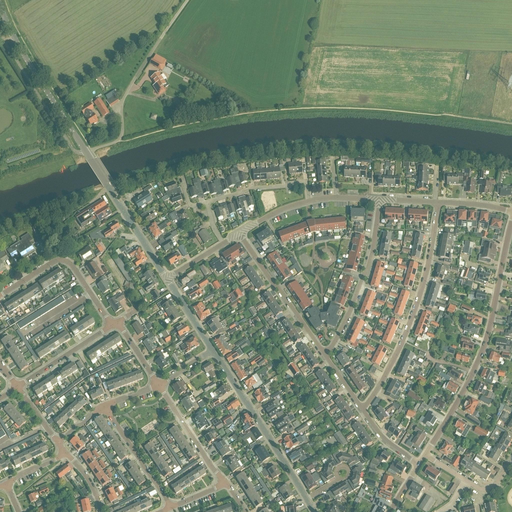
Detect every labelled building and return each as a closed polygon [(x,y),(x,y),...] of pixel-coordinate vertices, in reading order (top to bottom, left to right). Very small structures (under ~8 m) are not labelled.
[(153,58),(149,64),(155,67),(154,67),(161,71),(162,71),(165,65),(166,61),(155,55),(153,58)] [(150,78),(154,85),(152,87),(158,96),(166,91),(164,89),(165,88),(169,86),(165,80),(164,81),(159,73),(150,78)] [(110,108),(119,102),(115,96),(116,95),(113,90),(105,96),(107,100),(105,101),(110,108)] [(103,117),(109,113),(100,99),(94,103),(103,117)] [(93,114),(91,111),(94,109),(90,103),(80,110),(86,119),(90,126),(93,124),(94,125),(98,122),(93,114)] [(354,162),(354,158),(348,158),(348,157),(341,157),(341,161),(346,161),(346,166),(345,166),(345,178),(350,178),(350,169),(351,162),(354,162)] [(322,158),(312,159),(313,165),(317,164),(317,168),(326,167),(325,161),(329,161),(329,158),(322,158)] [(275,169),(274,166),(274,163),(272,163),(272,166),(273,180),(280,179),(279,168),(275,169)] [(417,168),(417,171),(420,171),(420,174),(429,175),(429,169),(427,169),(427,165),(418,165),(417,168)] [(238,168),(234,169),(238,183),(241,182),(241,184),(247,182),(245,174),(240,175),(239,172),(238,168)] [(232,177),(227,179),(229,187),(235,186),(235,184),(238,183),(234,169),(230,170),(231,174),(232,177)] [(376,173),(375,183),(379,184),(378,186),(384,187),(384,178),(381,178),(382,174),(376,173)] [(453,185),(453,176),(450,176),(450,174),(444,173),(444,182),(447,182),(447,185),(453,185)] [(453,176),(453,185),(458,186),(458,185),(459,185),(461,182),(462,182),(462,174),(456,174),(456,177),(453,176)] [(218,177),(216,178),(216,179),(220,191),(223,190),(223,192),(229,190),(226,181),(221,183),(220,180),(219,180),(218,177)] [(474,193),(475,182),(469,181),(469,178),(464,177),(464,183),(467,183),(466,192),(474,193)] [(195,188),(189,190),(192,198),(198,197),(197,195),(200,194),(197,184),(196,179),(192,180),(194,185),(195,188)] [(214,185),(209,186),(211,195),(217,193),(217,192),(220,191),(216,179),(214,179),(215,181),(213,182),(214,185)] [(495,185),(495,182),(495,181),(488,180),(488,183),(482,183),(481,194),(488,194),(488,193),(490,194),(491,184),(495,185)] [(201,183),(197,184),(200,194),(203,193),(204,195),(209,193),(207,185),(202,186),(201,183)] [(167,196),(178,192),(175,184),(167,187),(169,192),(166,193),(166,194),(163,195),(164,197),(167,196)] [(511,197),(511,189),(507,188),(508,186),(502,186),(498,185),(498,193),(501,194),(501,196),(511,197)] [(144,191),(145,193),(133,201),(138,209),(152,200),(148,195),(150,194),(148,191),(152,188),(150,186),(144,191)] [(178,192),(167,196),(168,200),(171,199),(173,204),(181,201),(178,192)] [(246,201),(243,202),(247,217),(249,216),(248,211),(249,211),(248,208),(254,206),(251,198),(246,199),(246,201)] [(99,222),(112,214),(103,200),(84,213),(75,218),(82,229),(95,221),(94,221),(97,219),(99,222)] [(239,201),(234,203),(236,212),(241,210),(242,213),(244,218),(247,217),(243,202),(240,203),(239,201)] [(228,209),(225,209),(227,219),(228,219),(230,219),(231,218),(230,215),(235,214),(233,205),(227,207),(228,209)] [(147,223),(155,218),(152,213),(155,211),(153,208),(144,214),(146,217),(144,218),(147,223)] [(221,208),(215,210),(218,219),(223,217),(224,220),(227,219),(225,209),(221,210),(221,208)] [(175,212),(169,216),(172,221),(173,222),(179,219),(181,223),(189,219),(185,211),(177,215),(175,212)] [(456,217),(457,212),(447,211),(447,215),(445,215),(445,225),(456,225),(456,217)] [(350,215),(350,219),(352,219),(352,222),(356,223),(356,226),(358,226),(358,212),(352,212),(352,215),(350,215)] [(467,223),(468,212),(457,212),(456,217),(458,217),(457,227),(462,227),(462,223),(467,223)] [(467,223),(467,227),(472,228),(473,228),(477,228),(477,218),(478,218),(479,218),(480,213),(476,213),(468,212),(467,223)] [(491,221),(492,215),(488,215),(480,213),(479,218),(478,224),(483,225),(483,229),(488,230),(489,220),(490,220),(491,221)] [(491,221),(489,228),(490,229),(496,230),(500,231),(502,222),(501,221),(502,217),(496,216),(492,215),(491,221)] [(321,232),(320,221),(315,222),(315,221),(313,221),(313,222),(315,221),(316,233),(315,233),(316,233),(316,232),(321,232)] [(120,228),(116,222),(112,225),(111,224),(108,226),(110,229),(104,233),(106,237),(113,233),(112,233),(120,228)] [(307,223),(302,225),(305,235),(311,233),(311,234),(312,234),(311,234),(308,223),(309,222),(307,223)] [(149,229),(148,230),(149,230),(148,231),(149,233),(150,233),(151,235),(167,226),(165,223),(158,228),(156,225),(154,223),(150,225),(151,227),(148,229),(149,229)] [(302,225),(296,227),(300,237),(305,235),(302,225)] [(160,232),(168,227),(167,226),(151,235),(153,237),(152,238),(153,239),(154,239),(154,240),(155,239),(155,240),(158,238),(159,237),(162,235),(160,232)] [(296,227),(291,229),(294,239),(300,237),(296,227)] [(291,229),(285,231),(289,241),(290,245),(292,244),(291,241),(294,239),(291,229)] [(205,244),(212,240),(205,230),(198,234),(205,244)] [(269,231),(263,235),(273,251),(275,249),(273,245),(271,243),(274,241),(272,237),(274,236),(272,233),(270,234),(269,231)] [(281,240),(278,241),(282,247),(284,246),(283,243),(289,241),(285,231),(279,234),(281,240)] [(174,241),(172,239),(177,236),(175,232),(170,235),(164,239),(166,242),(161,245),(165,252),(173,247),(175,246),(176,245),(176,244),(174,241)] [(359,236),(360,234),(355,233),(355,235),(354,235),(353,241),(363,244),(365,238),(359,236)] [(445,235),(444,241),(445,241),(452,243),(454,243),(455,239),(455,238),(456,235),(447,234),(446,236),(445,235)] [(23,241),(20,242),(22,245),(29,256),(35,253),(31,246),(34,244),(30,236),(29,235),(21,239),(23,241)] [(263,235),(258,238),(264,247),(267,245),(269,248),(270,249),(265,253),(266,255),(273,251),(263,235)] [(491,242),(483,240),(481,247),(486,248),(485,252),(496,254),(497,250),(496,249),(496,247),(489,245),(490,242),(491,242)] [(361,251),(363,244),(353,241),(351,249),(361,251)] [(29,256),(22,245),(20,242),(15,246),(7,251),(12,258),(19,254),(23,260),(29,256)] [(233,249),(239,258),(240,260),(242,259),(241,256),(244,254),(238,245),(233,249)] [(88,259),(93,256),(94,255),(88,247),(85,249),(86,250),(78,255),(79,257),(82,262),(87,259),(88,259)] [(136,258),(142,254),(138,248),(132,252),(129,248),(127,250),(125,247),(119,251),(118,250),(115,252),(119,257),(122,255),(121,254),(124,252),(126,256),(128,254),(131,258),(134,256),(136,258)] [(461,247),(461,252),(464,252),(463,254),(468,255),(468,256),(472,256),(472,255),(473,248),(470,248),(469,249),(464,248),(462,247),(461,247)] [(236,260),(239,258),(233,249),(228,252),(236,264),(237,262),(236,260)] [(359,259),(361,251),(351,249),(349,257),(359,259)] [(406,249),(406,253),(409,253),(409,254),(413,255),(412,258),(420,260),(421,254),(413,252),(410,252),(410,250),(406,249)] [(0,273),(5,270),(2,264),(5,261),(8,259),(4,252),(0,254),(0,253),(0,273)] [(225,259),(223,261),(225,264),(227,267),(229,266),(228,264),(232,262),(233,265),(236,264),(228,252),(223,255),(225,259)] [(271,264),(281,258),(276,252),(267,258),(271,264)] [(450,254),(442,252),(440,258),(445,259),(444,262),(451,265),(451,260),(450,260),(451,254),(450,254)] [(495,258),(496,254),(485,252),(484,256),(480,255),(478,261),(486,263),(485,263),(486,259),(493,261),(494,258),(495,258)] [(175,265),(179,263),(178,261),(181,259),(179,256),(178,253),(167,260),(171,266),(174,264),(175,265)] [(142,254),(136,258),(138,260),(134,263),(137,267),(147,260),(142,254)] [(357,267),(359,259),(349,257),(348,260),(345,259),(344,264),(347,265),(357,267)] [(275,270),(285,264),(281,258),(271,264),(275,270)] [(215,265),(212,267),(215,271),(217,270),(219,274),(223,272),(226,276),(231,273),(227,267),(225,264),(222,266),(218,259),(213,262),(215,265)] [(100,272),(94,262),(86,268),(92,277),(96,275),(98,278),(103,275),(101,271),(100,272)] [(294,266),(295,269),(299,275),(302,272),(297,263),(294,266)] [(376,269),(384,271),(385,265),(378,263),(376,269)] [(410,269),(417,271),(419,265),(411,263),(410,269)] [(279,276),(288,270),(285,264),(275,270),(279,276)] [(356,272),(357,267),(347,265),(346,269),(344,269),(343,272),(351,274),(351,271),(356,272)] [(448,272),(450,267),(443,265),(443,268),(438,267),(437,273),(444,275),(444,274),(445,271),(448,272)] [(200,268),(202,272),(205,275),(209,273),(206,269),(204,266),(200,268)] [(248,276),(255,272),(251,267),(245,271),(248,276)] [(288,270),(279,276),(284,282),(293,276),(290,272),(293,271),(291,268),(288,270)] [(478,274),(475,282),(481,284),(482,281),(487,282),(488,283),(490,276),(491,272),(487,271),(486,274),(481,272),(482,269),(480,268),(478,274)] [(472,282),(475,273),(471,271),(465,269),(463,269),(460,278),(469,281),(472,282)] [(59,270),(54,273),(58,280),(60,282),(63,280),(65,279),(64,278),(67,276),(66,274),(67,273),(66,271),(64,272),(63,270),(60,272),(59,270)] [(149,281),(154,277),(150,271),(143,276),(142,274),(139,277),(140,279),(142,282),(146,280),(147,282),(149,281)] [(252,281),(258,277),(255,272),(248,276),(252,281)] [(55,282),(58,280),(54,273),(49,276),(55,286),(55,285),(57,284),(55,282)] [(183,286),(190,282),(188,279),(191,277),(189,273),(183,277),(184,278),(180,281),(183,286)] [(341,283),(351,287),(354,280),(346,277),(347,275),(343,273),(342,276),(344,277),(341,283)] [(55,285),(55,286),(49,276),(44,279),(48,287),(51,291),(56,288),(55,285)] [(103,294),(110,290),(108,287),(109,286),(105,280),(106,280),(104,277),(99,280),(101,283),(97,285),(103,294)] [(149,281),(147,282),(149,285),(144,288),(147,293),(152,290),(151,289),(159,284),(154,277),(149,281)] [(255,286),(262,282),(258,277),(252,281),(255,286)] [(45,289),(48,287),(44,279),(38,283),(43,290),(45,293),(47,291),(45,289)] [(206,279),(198,285),(201,289),(209,283),(206,279)] [(373,280),(371,286),(379,288),(379,286),(383,287),(383,285),(387,287),(388,285),(387,284),(387,283),(384,281),(383,281),(383,283),(380,283),(380,282),(373,280)] [(292,294),(303,286),(302,284),(299,286),(297,281),(288,288),(292,294)] [(130,284),(126,282),(124,286),(128,288),(126,292),(131,295),(135,285),(130,283),(130,284)] [(262,282),(255,286),(257,289),(259,291),(265,287),(262,282)] [(349,294),(351,287),(341,283),(339,290),(349,294)] [(431,290),(439,292),(441,287),(433,284),(431,290)] [(30,289),(34,297),(37,295),(39,298),(41,296),(39,294),(35,286),(30,289)] [(296,299),(305,293),(302,289),(305,287),(303,286),(292,294),(296,299)] [(239,289),(232,293),(237,301),(239,299),(243,296),(246,295),(241,288),(239,290),(239,289)] [(29,300),(34,297),(30,289),(25,292),(29,300)] [(195,291),(189,295),(192,301),(198,297),(199,298),(203,295),(199,289),(195,291)] [(346,300),(349,294),(339,290),(336,296),(346,300)] [(437,298),(439,292),(431,290),(430,296),(437,298)] [(156,291),(152,294),(156,300),(160,297),(156,291)] [(300,305),(309,299),(306,295),(309,293),(307,291),(305,293),(296,299),(300,305)] [(401,297),(408,300),(410,294),(403,291),(401,297)] [(481,293),(482,292),(478,291),(477,293),(471,291),(470,296),(473,296),(473,299),(476,300),(485,301),(486,300),(487,298),(486,297),(487,294),(481,293)] [(24,303),(29,300),(25,292),(19,296),(24,303)] [(206,302),(213,298),(212,296),(215,294),(214,292),(203,299),(206,302)] [(269,292),(263,297),(266,302),(272,297),(269,292)] [(369,292),(367,298),(374,301),(374,300),(376,295),(369,292)] [(125,298),(122,294),(118,296),(109,302),(116,313),(122,309),(118,303),(121,301),(125,298)] [(19,307),(24,303),(19,296),(14,299),(19,307)] [(344,307),(346,300),(336,296),(334,303),(332,302),(331,305),(335,306),(336,304),(344,307)] [(435,304),(437,298),(430,296),(428,301),(435,304)] [(272,297),(266,302),(269,307),(276,302),(272,297)] [(406,306),(408,300),(401,297),(399,303),(406,306)] [(367,298),(364,303),(372,306),(373,303),(375,304),(376,303),(377,301),(374,300),(374,301),(367,298)] [(14,310),(19,307),(14,299),(9,302),(14,310)] [(232,310),(240,305),(239,305),(242,304),(239,299),(237,301),(229,306),(232,310)] [(309,299),(300,305),(304,311),(313,305),(309,299)] [(143,300),(134,306),(138,311),(147,305),(143,300)] [(164,301),(157,305),(159,308),(161,306),(162,307),(164,311),(162,313),(163,315),(166,313),(165,313),(173,308),(170,302),(166,305),(164,301)] [(428,301),(426,307),(433,310),(434,307),(437,308),(437,307),(441,308),(442,304),(438,303),(438,305),(435,304),(428,301)] [(9,302),(4,306),(9,313),(11,316),(13,315),(11,311),(14,310),(9,302)] [(271,313),(279,307),(276,302),(269,307),(272,310),(269,311),(270,312),(266,314),(268,317),(272,315),(271,313)] [(197,315),(205,309),(201,303),(193,308),(197,315)] [(370,309),(372,306),(364,303),(362,309),(370,312),(373,313),(373,311),(374,310),(370,309)] [(404,311),(406,306),(399,303),(397,309),(404,311)] [(276,317),(282,312),(279,307),(271,313),(272,315),(272,316),(274,314),(276,317)] [(331,308),(329,307),(326,313),(329,314),(328,315),(332,317),(328,326),(331,327),(330,329),(335,331),(339,319),(338,319),(339,316),(341,317),(343,312),(332,308),(331,308)] [(453,316),(455,310),(449,307),(447,314),(453,316)] [(169,318),(177,313),(173,308),(165,313),(166,313),(168,317),(165,318),(167,320),(169,319),(169,318)] [(322,313),(318,308),(316,309),(306,316),(309,320),(310,319),(312,321),(310,322),(317,332),(321,329),(320,328),(323,326),(317,318),(320,316),(320,315),(322,313)] [(207,309),(205,309),(197,315),(201,321),(210,315),(207,309)] [(362,309),(360,315),(367,318),(369,314),(370,312),(362,309)] [(402,317),(404,311),(397,309),(395,314),(402,317)] [(169,318),(169,319),(171,322),(168,323),(170,326),(173,324),(173,323),(180,319),(177,313),(169,318)] [(421,319),(432,323),(432,321),(433,320),(430,319),(431,316),(424,313),(421,319)] [(453,325),(455,319),(446,315),(443,322),(453,325)] [(480,325),(482,319),(474,317),(468,315),(467,320),(469,320),(473,322),(472,323),(480,325)] [(211,329),(219,324),(217,319),(215,316),(212,318),(213,321),(208,325),(211,329)] [(85,320),(90,327),(95,324),(90,317),(85,320)] [(255,326),(260,322),(258,317),(252,321),(255,326)] [(283,319),(277,323),(279,326),(281,324),(284,327),(281,329),(282,329),(278,331),(280,334),(284,332),(283,331),(285,329),(291,325),(288,320),(285,322),(283,319)] [(384,321),(383,324),(386,326),(387,324),(390,325),(397,328),(400,322),(393,319),(391,323),(388,322),(384,321)] [(421,319),(419,325),(427,327),(428,324),(431,325),(432,323),(421,319)] [(85,330),(90,327),(85,320),(80,323),(85,330)] [(365,330),(365,329),(366,328),(363,327),(365,323),(358,320),(355,326),(362,329),(364,330),(365,330)] [(147,330),(145,327),(144,325),(141,327),(138,322),(132,325),(139,335),(143,333),(145,336),(149,334),(147,330)] [(219,324),(211,329),(214,334),(220,331),(221,333),(225,331),(223,329),(225,328),(222,322),(219,324)] [(80,333),(85,330),(80,323),(75,326),(80,333)] [(145,327),(147,330),(148,332),(151,330),(151,329),(153,328),(151,323),(145,327),(146,327),(145,327)] [(477,335),(479,329),(471,326),(472,325),(464,323),(462,328),(465,329),(464,331),(469,333),(468,334),(472,335),(472,334),(477,335)] [(183,328),(182,327),(181,324),(175,328),(176,330),(172,333),(174,335),(178,333),(178,334),(177,334),(179,336),(177,337),(179,341),(185,338),(183,335),(189,331),(186,326),(183,328)] [(239,325),(231,330),(227,333),(229,336),(237,331),(240,328),(239,326),(239,325)] [(291,325),(285,329),(288,334),(294,330),(291,325)] [(395,334),(397,328),(390,325),(389,328),(383,326),(382,328),(388,331),(395,334)] [(425,333),(427,327),(419,325),(417,330),(425,333)] [(75,337),(80,333),(75,326),(70,330),(75,337)] [(355,326),(352,331),(359,334),(361,332),(363,333),(364,332),(364,330),(362,329),(355,326)] [(50,330),(49,330),(48,328),(43,331),(44,334),(46,336),(51,333),(50,330)] [(292,339),(298,335),(294,330),(288,334),(291,338),(292,339)] [(422,339),(425,333),(417,330),(415,336),(422,339)] [(171,340),(168,336),(166,331),(159,335),(160,339),(162,337),(166,343),(171,340)] [(357,340),(359,334),(352,331),(350,336),(357,340)] [(393,339),(395,334),(388,331),(385,336),(393,339)] [(60,336),(65,343),(70,339),(65,332),(60,336)] [(4,346),(11,342),(8,337),(6,333),(1,337),(3,340),(1,341),(4,346)] [(156,341),(154,338),(151,334),(147,336),(149,339),(143,342),(150,353),(156,349),(152,344),(156,341)] [(111,339),(116,346),(121,342),(117,335),(111,339)] [(285,341),(287,344),(291,342),(291,343),(293,341),(295,344),(301,339),(298,335),(292,339),(290,340),(289,339),(285,341)] [(60,346),(65,343),(60,336),(55,339),(60,346)] [(219,349),(227,344),(224,340),(227,338),(225,336),(223,338),(222,337),(214,342),(219,349)] [(350,336),(347,342),(354,345),(356,342),(358,344),(359,343),(362,345),(364,341),(360,339),(359,341),(357,340),(350,336)] [(390,345),(393,339),(385,336),(383,342),(390,345)] [(472,351),(474,345),(470,343),(471,340),(463,337),(461,344),(464,345),(463,348),(472,351)] [(187,347),(197,342),(195,338),(182,346),(184,349),(182,350),(184,353),(186,351),(185,350),(188,349),(187,347)] [(240,346),(245,342),(247,341),(248,340),(246,338),(244,340),(243,339),(235,345),(237,348),(239,346),(240,346)] [(55,349),(60,346),(55,339),(50,342),(55,349)] [(111,349),(116,346),(111,339),(106,342),(111,349)] [(509,353),(510,347),(506,347),(507,342),(497,340),(496,348),(502,349),(502,352),(509,353)] [(8,351),(15,347),(11,342),(4,346),(8,351)] [(50,353),(55,349),(50,342),(45,346),(50,353)] [(106,352),(111,349),(106,342),(101,345),(106,352)] [(185,354),(199,346),(197,342),(187,347),(188,349),(185,350),(186,351),(184,353),(185,354)] [(248,346),(245,342),(240,346),(242,350),(248,346)] [(227,344),(219,349),(223,357),(231,352),(229,348),(227,344)] [(101,356),(106,352),(101,345),(96,348),(101,356)] [(305,345),(299,349),(301,352),(299,354),(300,356),(308,350),(305,345)] [(45,356),(50,353),(45,346),(40,349),(45,356)] [(450,348),(444,346),(442,351),(448,353),(454,355),(456,350),(450,348)] [(11,356),(18,352),(15,347),(8,351),(11,356)] [(372,347),(370,351),(374,353),(375,351),(378,352),(385,356),(388,350),(380,347),(379,350),(376,348),(376,349),(372,347)] [(96,359),(101,356),(96,348),(91,352),(96,359)] [(39,359),(45,356),(40,349),(35,352),(39,359)] [(243,355),(240,349),(236,352),(235,352),(232,354),(226,358),(229,364),(241,356),(243,355)] [(295,353),(293,349),(287,354),(289,357),(295,353)] [(306,359),(312,355),(308,350),(300,356),(301,357),(301,358),(304,357),(306,359)] [(14,361),(21,357),(18,352),(11,356),(14,361)] [(91,362),(96,359),(91,352),(86,355),(91,362)] [(165,362),(163,358),(164,358),(162,354),(161,352),(156,355),(157,357),(159,359),(155,362),(158,365),(158,364),(162,369),(169,365),(169,363),(168,361),(166,361),(165,362)] [(378,352),(375,357),(382,361),(385,356),(378,352)] [(405,357),(412,361),(415,355),(408,352),(405,357)] [(464,355),(458,353),(456,359),(461,361),(468,363),(470,357),(464,355)] [(177,365),(180,363),(174,354),(171,356),(177,365)] [(341,363),(348,359),(345,354),(338,359),(341,363)] [(497,356),(492,354),(489,361),(495,363),(499,364),(501,357),(497,356)] [(309,364),(315,360),(312,355),(306,359),(309,364)] [(17,366),(25,362),(21,357),(14,361),(17,366)] [(259,357),(250,363),(252,366),(262,360),(259,357)] [(379,366),(382,361),(375,357),(372,363),(379,366)] [(405,357),(403,363),(410,366),(413,368),(415,364),(414,364),(414,363),(415,362),(414,362),(415,362),(412,361),(405,357)] [(344,368),(351,363),(348,359),(341,363),(344,368)] [(237,369),(241,367),(246,364),(244,361),(241,363),(240,360),(237,362),(238,362),(231,367),(234,371),(236,369),(236,370),(237,369)] [(303,366),(303,367),(305,369),(308,367),(308,368),(311,366),(313,369),(319,365),(315,360),(309,364),(307,366),(306,364),(303,366)] [(25,362),(17,366),(21,371),(28,367),(25,362)] [(288,367),(295,376),(299,373),(293,363),(288,367)] [(407,372),(410,366),(403,363),(400,368),(407,372)] [(68,367),(72,374),(77,371),(73,364),(68,367)] [(215,376),(211,370),(213,369),(210,364),(202,368),(206,374),(207,373),(211,379),(215,376)] [(350,366),(345,370),(347,372),(351,377),(356,373),(363,368),(361,366),(354,371),(353,368),(352,369),(350,366)] [(67,377),(72,374),(68,367),(63,370),(67,377)] [(242,374),(245,372),(241,367),(237,369),(236,370),(236,369),(234,371),(238,377),(241,375),(241,376),(242,375),(242,374)] [(354,382),(360,378),(364,375),(365,374),(365,373),(368,371),(364,367),(362,369),(364,372),(358,375),(356,373),(351,377),(354,382)] [(405,377),(407,372),(400,368),(397,374),(405,377)] [(241,375),(238,377),(241,382),(248,377),(247,376),(250,375),(249,374),(251,372),(249,369),(246,371),(247,372),(245,373),(245,372),(242,374),(242,375),(241,376),(241,375)] [(447,376),(451,379),(453,380),(455,377),(459,380),(462,374),(453,369),(450,374),(448,373),(447,376)] [(65,379),(67,377),(63,370),(57,373),(62,381),(64,383),(66,381),(65,379)] [(135,373),(137,381),(143,379),(140,371),(138,372),(137,370),(133,371),(134,374),(135,373)] [(320,379),(326,375),(322,370),(316,374),(320,379)] [(414,373),(413,377),(416,378),(417,377),(418,377),(421,372),(419,371),(417,370),(415,373),(414,373)] [(490,373),(485,370),(481,378),(487,380),(489,375),(493,376),(494,374),(491,372),(490,373)] [(57,373),(52,377),(57,384),(60,382),(62,384),(64,383),(62,381),(57,373)] [(132,383),(137,381),(135,373),(134,374),(129,375),(132,383)] [(252,377),(244,382),(247,386),(249,385),(251,387),(252,386),(254,390),(263,384),(257,374),(252,377)] [(451,379),(447,376),(443,374),(441,377),(449,382),(451,379)] [(126,385),(132,383),(129,375),(123,378),(126,385)] [(323,384),(329,380),(326,375),(320,379),(318,381),(319,383),(321,382),(323,384)] [(52,387),(57,384),(52,377),(47,380),(52,387)] [(121,387),(126,385),(123,378),(118,380),(121,387)] [(357,387),(363,383),(360,378),(354,382),(357,387)] [(370,378),(367,380),(365,381),(366,383),(367,383),(372,389),(375,385),(370,378)] [(47,391),(52,387),(47,380),(42,383),(47,391)] [(115,390),(121,387),(118,380),(112,382),(115,390)] [(274,382),(272,380),(270,381),(263,385),(266,389),(272,384),(272,383),(274,382)] [(326,389),(333,385),(329,380),(323,384),(326,389)] [(185,385),(182,381),(179,383),(172,387),(174,391),(175,390),(179,396),(185,392),(182,388),(185,385)] [(398,392),(399,391),(400,388),(403,389),(406,384),(400,381),(398,384),(393,382),(390,387),(398,392)] [(460,387),(450,381),(449,384),(446,382),(445,385),(447,387),(446,389),(455,395),(460,387)] [(109,392),(115,390),(112,382),(106,384),(109,392)] [(42,394),(47,391),(42,383),(37,386),(42,394)] [(210,390),(216,386),(214,383),(208,386),(207,385),(202,388),(205,393),(210,390)] [(363,383),(357,387),(361,392),(363,391),(364,392),(368,389),(367,388),(363,383)] [(498,396),(492,394),(483,390),(485,386),(478,383),(475,391),(482,394),(486,396),(485,397),(489,399),(495,402),(498,396)] [(333,385),(326,389),(327,389),(324,391),(325,392),(326,393),(328,392),(330,394),(336,390),(333,385)] [(37,397),(42,394),(37,386),(32,390),(37,397)] [(85,393),(88,392),(85,386),(82,387),(82,388),(78,389),(82,394),(84,393),(85,393)] [(217,396),(215,398),(216,400),(217,400),(218,400),(220,398),(229,393),(225,386),(216,392),(215,392),(217,396)] [(93,388),(98,398),(103,395),(99,388),(96,390),(95,387),(93,388)] [(387,393),(385,396),(388,398),(393,400),(396,401),(396,400),(398,401),(400,398),(399,397),(402,393),(401,393),(401,392),(399,391),(398,392),(390,387),(387,393)] [(92,400),(98,398),(93,388),(90,389),(92,392),(89,394),(92,400)] [(264,395),(267,394),(264,389),(255,394),(256,396),(255,397),(257,400),(264,395)] [(284,392),(282,390),(279,392),(270,397),(272,400),(284,392)] [(192,405),(188,399),(192,396),(190,392),(184,396),(186,399),(181,402),(188,412),(195,407),(193,404),(192,405)] [(264,395),(257,400),(259,403),(260,402),(261,404),(270,398),(268,396),(266,397),(264,395)] [(63,396),(58,400),(60,402),(62,404),(63,405),(65,403),(64,403),(67,400),(65,398),(63,396)] [(76,401),(81,408),(86,404),(80,397),(76,401)] [(335,407),(332,409),(333,411),(333,410),(334,412),(337,410),(336,408),(345,402),(341,397),(339,399),(337,397),(332,400),(334,402),(335,402),(337,404),(335,406),(335,407)] [(438,400),(433,397),(432,400),(436,403),(435,405),(443,410),(443,409),(444,409),(445,407),(444,406),(446,404),(442,402),(443,400),(439,398),(438,400)] [(276,409),(274,406),(277,404),(274,399),(269,403),(271,405),(265,409),(268,414),(276,409)] [(216,400),(212,403),(214,407),(215,407),(216,409),(222,406),(220,403),(218,400),(217,400),(216,400)] [(229,405),(226,407),(228,410),(227,410),(230,415),(234,412),(233,410),(240,406),(236,400),(229,404),(229,405)] [(470,400),(468,406),(476,410),(478,406),(481,407),(482,405),(479,403),(472,400),(471,401),(470,400)] [(77,412),(81,408),(76,401),(71,405),(77,412)] [(345,402),(336,408),(337,410),(339,413),(342,412),(348,407),(345,402)] [(431,408),(428,407),(423,403),(421,407),(425,409),(429,412),(431,408)] [(7,415),(13,409),(9,404),(3,410),(7,415)] [(318,414),(324,410),(320,404),(314,408),(318,414)] [(73,416),(77,412),(71,405),(67,409),(73,416)] [(468,406),(465,411),(466,411),(465,413),(473,416),(476,417),(477,415),(476,414),(478,411),(476,410),(468,406)] [(49,407),(44,411),(45,413),(48,416),(53,412),(51,410),(49,407)] [(276,409),(268,414),(272,419),(277,415),(279,418),(284,414),(281,410),(281,409),(280,407),(279,407),(276,409)] [(341,417),(339,419),(340,420),(341,422),(344,420),(344,419),(343,418),(352,412),(348,407),(342,412),(344,414),(342,416),(342,417),(341,417)] [(378,417),(385,413),(383,410),(382,408),(375,412),(378,417)] [(11,419),(17,413),(13,409),(7,415),(11,419)] [(68,420),(73,416),(67,409),(62,413),(68,420)] [(413,419),(416,413),(409,410),(406,416),(413,419)] [(207,425),(201,416),(202,415),(200,412),(194,416),(196,418),(193,420),(196,425),(197,424),(200,429),(207,425)] [(352,412),(343,418),(344,419),(344,420),(345,421),(347,419),(349,422),(355,417),(352,412)] [(424,420),(422,423),(429,427),(431,425),(433,426),(437,420),(434,419),(436,416),(430,412),(424,420)] [(15,424),(21,418),(17,413),(11,419),(15,424)] [(64,424),(68,420),(62,413),(58,417),(64,424)] [(385,413),(378,417),(382,422),(388,418),(385,413)] [(245,425),(251,421),(247,414),(241,418),(245,425)] [(227,428),(233,424),(231,422),(233,421),(230,415),(222,420),(225,426),(226,425),(227,428)] [(288,424),(289,424),(288,421),(289,419),(286,415),(280,419),(281,421),(276,425),(279,430),(288,424)] [(469,415),(466,419),(479,427),(481,423),(469,415)] [(97,426),(105,421),(101,416),(94,421),(97,426)] [(59,428),(64,424),(58,417),(53,422),(59,428)] [(19,428),(25,423),(21,418),(15,424),(19,428)] [(459,420),(455,427),(458,429),(458,430),(456,433),(465,438),(471,427),(466,424),(459,420)] [(101,431),(108,426),(105,421),(97,426),(101,431)] [(233,433),(236,432),(233,427),(237,423),(235,421),(228,429),(233,433)] [(245,425),(243,426),(245,428),(245,429),(243,430),(245,432),(243,434),(245,436),(247,435),(250,433),(249,430),(255,426),(251,421),(245,425)] [(356,432),(362,428),(359,423),(357,424),(355,421),(352,424),(354,426),(353,427),(356,432)] [(393,435),(397,429),(395,427),(396,425),(392,421),(390,424),(392,426),(388,432),(393,435)] [(217,430),(223,426),(220,422),(214,426),(217,430)] [(290,427),(288,424),(279,430),(282,435),(287,431),(289,434),(294,431),(291,426),(290,427)] [(299,435),(309,428),(307,424),(296,430),(299,435)] [(104,436),(111,431),(108,426),(101,431),(104,436)] [(503,439),(510,444),(511,440),(511,437),(506,434),(507,432),(497,426),(493,433),(495,435),(498,430),(505,434),(503,439)] [(170,434),(168,436),(170,438),(172,437),(179,432),(176,427),(169,431),(170,434)] [(397,429),(393,435),(398,439),(401,434),(404,435),(406,432),(399,427),(397,429)] [(417,432),(414,437),(423,443),(426,437),(422,435),(420,433),(422,430),(417,427),(415,431),(417,432)] [(488,433),(477,427),(474,432),(485,439),(486,439),(487,439),(491,434),(488,433)] [(359,437),(366,433),(362,428),(356,432),(359,437)] [(257,429),(248,435),(250,438),(250,437),(253,442),(256,441),(262,437),(257,429)] [(5,432),(8,437),(10,440),(15,436),(14,434),(11,436),(8,430),(5,432)] [(209,444),(214,440),(217,439),(214,434),(215,434),(213,430),(209,432),(210,434),(205,438),(209,444)] [(107,441),(115,436),(111,431),(104,436),(107,441)] [(175,442),(182,437),(179,432),(172,437),(175,442)] [(363,442),(369,438),(366,433),(359,437),(363,442)] [(84,438),(82,440),(84,444),(87,441),(87,440),(91,437),(88,434),(84,438)] [(286,446),(296,440),(293,435),(285,440),(286,442),(285,443),(286,446)] [(111,446),(118,441),(115,436),(107,441),(111,446)] [(177,444),(175,445),(177,448),(178,447),(186,442),(182,437),(175,442),(177,444)] [(219,453),(227,448),(223,442),(226,440),(227,439),(226,437),(224,438),(217,443),(218,446),(216,447),(219,453)] [(409,440),(406,444),(411,448),(413,445),(415,445),(419,448),(423,443),(414,437),(414,438),(412,437),(409,441),(409,440)] [(76,438),(70,443),(74,448),(80,442),(76,438)] [(363,442),(360,444),(361,445),(362,446),(364,445),(366,447),(373,443),(369,438),(363,442)] [(507,449),(510,444),(503,439),(500,444),(507,449)] [(291,450),(299,445),(296,440),(286,446),(288,449),(290,448),(291,450)] [(114,451),(121,446),(118,441),(111,446),(109,447),(111,449),(112,448),(114,451)] [(80,442),(74,448),(78,452),(84,447),(80,442)] [(182,452),(189,447),(186,442),(178,447),(182,452)] [(443,447),(452,453),(450,452),(453,447),(446,442),(445,444),(445,445),(444,445),(443,446),(444,447),(443,447)] [(147,453),(154,448),(151,443),(144,448),(147,453)] [(38,447),(42,454),(47,452),(44,444),(38,447)] [(504,454),(507,449),(500,444),(497,449),(503,453),(504,454)] [(463,454),(466,449),(461,445),(458,450),(463,454)] [(117,456),(125,451),(121,446),(114,451),(117,456)] [(154,448),(147,453),(151,458),(158,453),(156,450),(159,449),(157,446),(154,448)] [(8,452),(13,450),(12,447),(3,451),(5,456),(9,454),(8,452)] [(36,457),(42,454),(38,447),(33,449),(36,457)] [(185,457),(192,452),(189,447),(182,452),(185,457)] [(450,456),(452,453),(443,447),(443,448),(442,448),(441,449),(442,450),(441,450),(439,452),(447,457),(448,454),(450,456)] [(492,454),(500,458),(503,453),(497,449),(495,448),(493,447),(492,449),(494,451),(492,454)] [(234,454),(234,453),(233,451),(230,453),(227,448),(219,453),(223,458),(225,456),(227,459),(234,454)] [(259,458),(267,453),(263,448),(255,452),(258,456),(255,458),(256,460),(259,458)] [(31,459),(36,457),(33,449),(27,452),(31,459)] [(125,451),(117,456),(121,461),(128,456),(125,451)] [(293,463),(302,458),(298,451),(289,456),(293,463)] [(26,462),(31,459),(27,452),(22,454),(26,462)] [(92,457),(88,452),(82,457),(85,462),(92,457)] [(188,462),(195,457),(192,452),(185,457),(188,462)] [(346,463),(347,456),(342,454),(341,455),(339,452),(333,455),(336,460),(338,458),(341,463),(343,462),(346,463)] [(489,452),(487,455),(490,457),(489,459),(497,464),(500,458),(492,454),(489,452)] [(16,457),(17,457),(15,453),(13,454),(14,458),(11,460),(15,467),(20,465),(16,457)] [(154,463),(161,458),(158,453),(151,458),(154,463)] [(229,468),(237,463),(240,461),(236,456),(234,453),(234,454),(227,459),(228,461),(226,463),(229,468)] [(262,463),(270,458),(267,453),(259,458),(261,461),(258,463),(260,465),(263,464),(262,463)] [(390,457),(385,453),(383,456),(380,454),(376,459),(381,463),(383,460),(386,463),(390,457)] [(20,465),(26,462),(22,454),(17,457),(16,457),(20,465)] [(96,459),(99,457),(97,454),(94,456),(92,457),(85,462),(89,467),(95,462),(93,460),(96,458),(96,459)] [(325,469),(332,471),(333,468),(335,467),(332,462),(335,461),(332,456),(330,457),(329,455),(325,457),(326,460),(328,463),(327,464),(325,469)] [(347,456),(346,463),(348,463),(349,465),(354,463),(356,465),(360,462),(357,456),(353,458),(353,457),(347,456)] [(451,465),(456,468),(461,459),(457,456),(451,465)] [(479,460),(480,458),(477,456),(476,458),(473,463),(471,461),(466,469),(471,472),(476,465),(479,460)] [(157,468),(164,463),(161,458),(154,463),(157,468)] [(466,469),(471,461),(466,458),(461,466),(466,469)] [(92,472),(99,467),(95,462),(89,467),(92,472)] [(128,472),(135,467),(132,462),(124,467),(128,472)] [(161,473),(168,468),(164,463),(157,468),(161,473)] [(237,463),(229,468),(233,473),(235,472),(237,474),(245,469),(243,466),(240,468),(237,463)] [(308,472),(314,468),(311,463),(305,467),(308,472)] [(354,476),(360,478),(362,473),(361,471),(364,470),(361,463),(356,466),(358,469),(353,472),(354,474),(354,476)] [(376,475),(377,471),(374,469),(375,466),(370,464),(369,468),(370,468),(369,473),(376,475)] [(406,468),(400,464),(397,467),(393,465),(390,470),(396,473),(398,471),(402,474),(406,468)] [(476,475),(481,468),(476,465),(471,472),(476,475)] [(69,476),(67,474),(71,471),(66,466),(61,470),(65,475),(65,476),(67,478),(70,483),(73,481),(72,480),(71,478),(69,476)] [(96,477),(102,472),(99,467),(92,472),(96,477)] [(131,477),(138,472),(135,467),(128,472),(131,477)] [(195,471),(200,478),(205,475),(201,467),(195,471)] [(280,475),(275,467),(268,471),(266,468),(263,470),(261,467),(256,470),(258,474),(262,472),(265,478),(266,477),(270,475),(273,480),(280,475)] [(164,478),(171,473),(168,468),(161,473),(164,478)] [(431,469),(429,468),(425,473),(428,476),(428,477),(435,481),(440,474),(432,468),(431,469)] [(481,479),(486,471),(481,468),(476,475),(481,479)] [(332,473),(332,471),(325,469),(325,471),(320,474),(321,477),(325,483),(330,481),(328,478),(333,475),(332,473)] [(60,480),(65,476),(65,475),(61,470),(56,474),(60,480)] [(108,476),(111,474),(108,470),(105,472),(106,473),(104,475),(102,472),(96,477),(99,482),(106,477),(108,476)] [(195,481),(200,478),(195,471),(190,474),(195,481)] [(486,471),(481,479),(486,482),(489,478),(493,480),(495,477),(491,475),(491,474),(486,471)] [(135,482),(142,477),(138,472),(131,477),(135,482)] [(239,483),(246,479),(243,473),(236,478),(239,483)] [(316,478),(319,476),(317,473),(314,474),(315,476),(312,478),(309,473),(305,476),(306,477),(302,479),(307,486),(310,484),(309,481),(312,479),(313,480),(314,479),(315,480),(316,479),(316,478)] [(190,485),(195,481),(190,474),(185,477),(190,485)] [(310,484),(307,486),(310,491),(317,486),(315,483),(321,479),(319,476),(316,478),(316,479),(315,480),(314,479),(313,480),(312,479),(309,481),(310,484)] [(359,483),(360,478),(354,476),(353,479),(351,480),(354,485),(351,486),(354,491),(360,487),(358,484),(359,483)] [(383,484),(391,486),(394,479),(385,476),(383,484)] [(106,477),(99,482),(103,487),(109,482),(106,477)] [(138,487),(145,482),(142,477),(135,482),(138,487)] [(185,488),(190,485),(185,477),(181,481),(185,488)] [(243,488),(250,484),(246,479),(239,483),(243,488)] [(374,488),(376,482),(368,480),(365,479),(364,484),(367,485),(374,488)] [(180,491),(185,488),(181,481),(176,484),(180,491)] [(338,487),(342,493),(346,491),(348,494),(353,491),(350,487),(348,488),(345,483),(338,487)] [(415,483),(410,491),(413,492),(410,496),(417,500),(419,496),(424,489),(415,483)] [(452,495),(457,486),(452,483),(447,492),(451,495),(452,495)] [(175,495),(180,491),(176,484),(170,488),(175,495)] [(246,493),(253,489),(254,488),(253,485),(251,486),(250,484),(243,488),(246,493)] [(394,487),(391,486),(383,484),(381,489),(392,493),(394,487)] [(282,496),(290,491),(287,486),(283,488),(282,485),(276,489),(277,492),(279,490),(281,494),(279,496),(280,498),(282,496)] [(338,495),(342,493),(338,487),(332,491),(328,493),(335,500),(336,499),(337,501),(340,501),(341,499),(338,495)] [(40,496),(48,492),(47,488),(38,491),(40,496)] [(120,492),(121,492),(119,488),(113,491),(112,489),(105,492),(108,498),(117,493),(120,492)] [(249,498),(256,494),(253,489),(246,493),(249,498)] [(393,495),(382,490),(381,492),(377,491),(376,494),(379,496),(391,501),(393,495)] [(282,496),(284,499),(282,501),(283,503),(286,501),(293,496),(290,491),(282,496)] [(31,504),(37,501),(35,496),(38,495),(36,492),(34,494),(34,495),(28,497),(31,504)] [(117,493),(108,498),(110,503),(113,502),(117,500),(116,497),(119,496),(117,493)] [(252,503),(259,499),(256,494),(249,498),(252,503)] [(325,502),(331,500),(328,494),(322,497),(325,502)] [(422,502),(431,508),(436,501),(427,496),(422,502)] [(142,502),(146,509),(152,507),(148,499),(142,502)] [(259,499),(252,503),(256,508),(263,504),(259,499)] [(387,504),(383,501),(380,499),(378,502),(377,504),(374,502),(373,504),(376,506),(385,511),(387,507),(386,506),(387,504)] [(75,505),(73,506),(73,510),(79,509),(82,508),(90,506),(89,500),(81,502),(82,505),(79,506),(79,504),(78,504),(76,505),(75,505)] [(274,500),(271,502),(265,506),(267,509),(274,504),(274,505),(277,504),(274,500)] [(344,511),(346,508),(338,505),(337,502),(335,501),(332,503),(334,507),(331,508),(327,509),(327,510),(325,511),(344,511)] [(141,511),(146,509),(142,502),(137,504),(141,511)] [(423,511),(428,511),(431,508),(422,502),(419,509),(423,511)]
